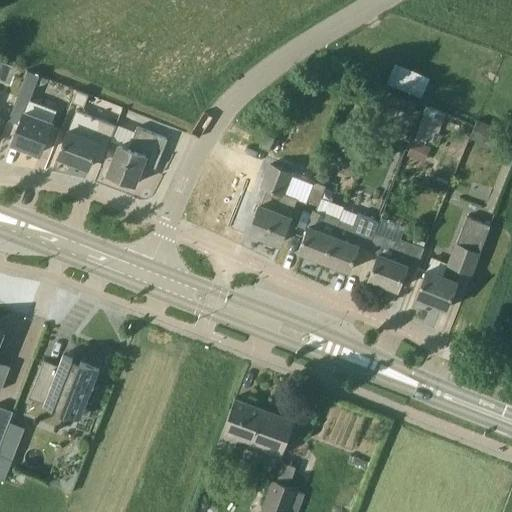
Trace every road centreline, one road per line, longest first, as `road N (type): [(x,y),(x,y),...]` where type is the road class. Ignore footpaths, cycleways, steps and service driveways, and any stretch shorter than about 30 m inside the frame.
road 1 (unclassified): [(145,287),(209,142),(228,117),(300,52),(394,0)]
road 2 (secondary): [(511,423),(145,287)]
road 3 (secondary): [(145,287),(0,228)]
